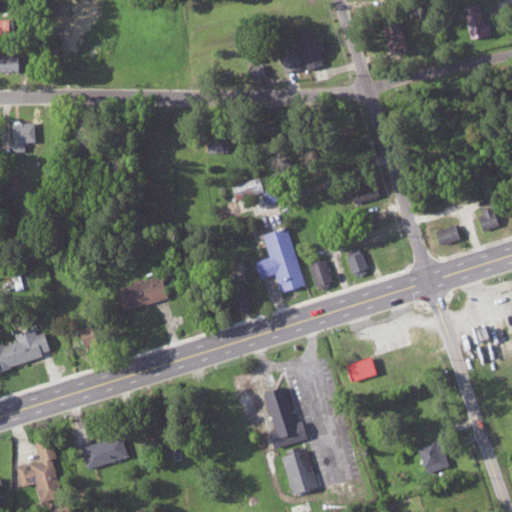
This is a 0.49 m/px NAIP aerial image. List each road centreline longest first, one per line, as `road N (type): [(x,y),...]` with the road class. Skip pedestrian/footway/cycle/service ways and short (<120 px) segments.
road 1 (secondary): [(0,416),(511,254)]
road 2 (residential): [(511,53),(323,96),(0,96)]
road 3 (residential): [(429,280),(340,0)]
road 4 (tertiary): [(509,511),(429,280)]
